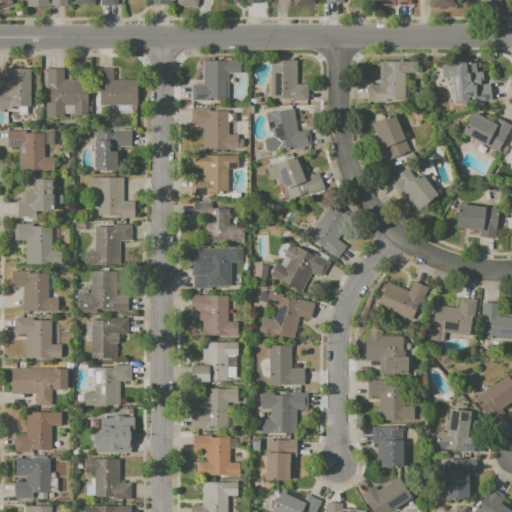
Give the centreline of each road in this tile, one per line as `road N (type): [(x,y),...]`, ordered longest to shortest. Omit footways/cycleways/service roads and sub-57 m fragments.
road 1 (residential): [(511,37),(0,37)]
road 2 (residential): [(159,37),(160,511)]
road 3 (residential): [(511,269),(435,259),(394,237),(346,162),(335,124),(336,37)]
road 4 (residential): [(394,237),(341,317),(338,462)]
